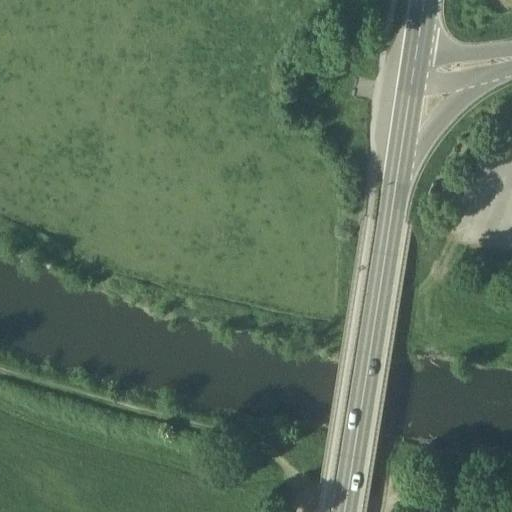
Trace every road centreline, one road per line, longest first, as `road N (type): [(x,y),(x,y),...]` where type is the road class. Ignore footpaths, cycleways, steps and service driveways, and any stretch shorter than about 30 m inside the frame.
road 1 (track): [(0,382),(264,457),(301,495)]
road 2 (primary): [(342,511),(390,217)]
road 3 (track): [(301,495),(388,509),(414,492),(511,501)]
road 4 (residential): [(397,169),(446,110),(496,70)]
